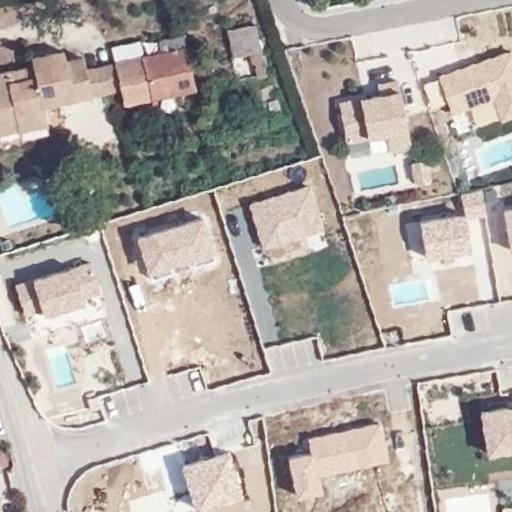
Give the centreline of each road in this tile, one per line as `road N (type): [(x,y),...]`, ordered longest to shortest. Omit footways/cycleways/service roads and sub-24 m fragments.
road 1 (residential): [(26,465),(297,387),(511,348)]
road 2 (residential): [(283,0),(301,21),(317,25),(465,0)]
